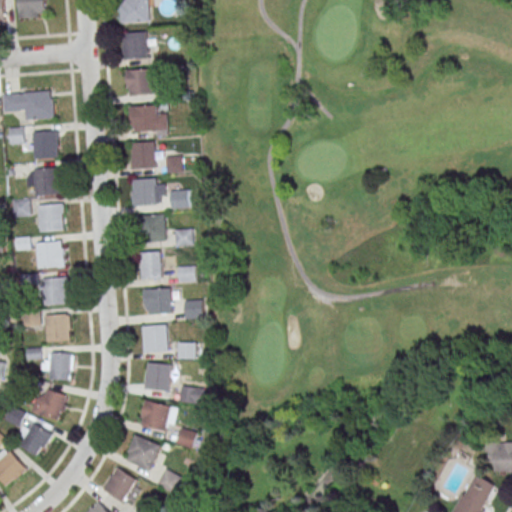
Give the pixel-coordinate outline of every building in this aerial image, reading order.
[(19,0),(20,19),(47,17),(45,0),(19,0)] [(121,0),(123,23),(153,22),(152,0),(121,0)] [(125,59),(149,58),(148,31),(124,32),(125,59)] [(154,94),(154,69),(128,69),(128,95),(154,94)] [(56,118),(54,90),(4,93),(5,112),(27,111),(27,120),(56,118)] [(158,106),(131,106),(131,131),(158,131),(158,136),(169,136),(169,115),(158,115),(158,106)] [(24,128),(12,128),(12,144),(24,144),(24,128)] [(59,157),(59,130),(34,130),(34,157),(59,157)] [(156,142),(133,142),(133,168),(156,168),(156,142)] [(177,158),(177,165),(169,165),(169,171),(182,171),(182,158),(177,158)] [(29,169),(29,187),(35,187),(35,194),(62,194),(62,169),(29,169)] [(165,178),(133,178),(133,205),(165,205),(165,178)] [(191,190),(172,191),(172,207),(191,207),(191,190)] [(31,200),(15,200),(15,216),(31,216),(31,200)] [(65,204),(40,204),(40,231),(65,231),(65,204)] [(166,241),(166,214),(142,214),(142,241),(166,241)] [(177,229),(177,245),(193,245),(193,229),(177,229)] [(38,241),(38,267),(65,267),(65,241),(38,241)] [(142,252),(142,278),(163,278),(163,252),(142,252)] [(180,266),(180,283),(197,283),(197,266),(180,266)] [(45,304),(68,304),(68,278),(45,278),(45,304)] [(145,288),(145,314),(173,314),(172,288),(145,288)] [(186,318),(204,318),(204,300),(186,300),(186,318)] [(71,314),(47,314),(47,341),(71,341),(71,314)] [(168,325),(143,325),(143,351),(168,351),(168,325)] [(196,358),(196,342),(180,342),(180,358),(196,358)] [(44,352),(44,370),(51,370),(51,379),(73,379),(73,352),(44,352)] [(171,363),(147,363),(147,390),(171,391),(171,363)] [(181,401),(203,404),(205,388),(183,385),(181,401)] [(55,422),(70,399),(52,387),(47,395),(43,392),(33,407),(55,422)] [(177,430),(178,405),(144,403),(143,427),(177,430)] [(27,413),(14,405),(6,419),(19,427),(27,413)] [(53,433),(30,421),(18,444),(41,456),(53,433)] [(199,431),(182,427),(178,444),(195,448),(199,431)] [(163,445),(136,435),(126,460),(153,470),(163,445)] [(511,443),(491,444),(491,471),(511,470),(511,443)] [(27,470),(9,448),(0,455),(0,478),(7,486),(27,470)] [(126,502),(140,479),(117,466),(104,490),(126,502)] [(180,494),(187,478),(167,468),(159,485),(180,494)] [(485,511),(498,484),(475,473),(456,511),(485,511)] [(88,511),(110,511),(98,501),(88,511)]
